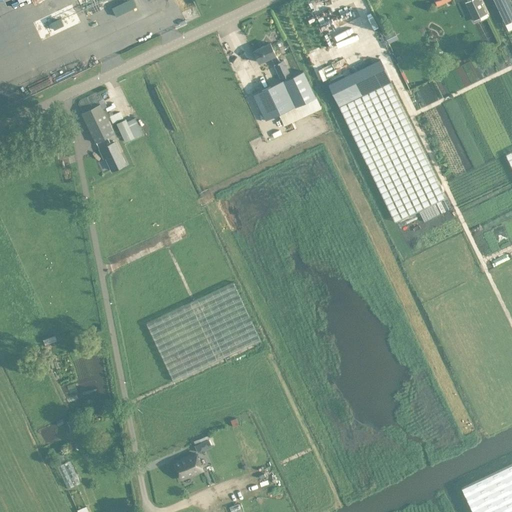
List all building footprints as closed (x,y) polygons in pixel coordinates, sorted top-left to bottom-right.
[(117,13),(136,3),(134,0),(122,0),(113,5),(117,13)] [(487,10),(482,0),(466,0),(474,16),(487,10)] [(511,2),(511,0),(496,0),(509,27),(511,25),(511,2)] [(395,36),(392,29),(385,32),(389,40),(395,36)] [(271,54),(282,77),(254,90),(248,94),(253,104),(259,101),(266,116),(296,102),(296,103),(317,93),(304,67),(291,73),(284,56),(280,58),(276,51),(270,39),(254,47),(260,59),(271,54)] [(351,70),(358,84),(333,96),(370,172),(427,289),(511,247),(511,165),(505,150),(441,183),(423,146),(387,70),(380,56),(351,70)] [(106,86),(100,89),(106,98),(112,94),(106,86)] [(100,100),(82,109),(96,139),(115,130),(100,100)] [(135,114),(127,118),(135,134),(143,130),(135,114)] [(125,139),(135,134),(127,118),(126,116),(117,120),(125,139)] [(126,160),(115,138),(100,146),(103,152),(104,151),(112,167),(126,160)] [(234,278),(147,319),(175,378),(262,337),(234,278)] [(233,369),(242,366),(240,361),(231,364),(233,369)] [(80,421),(76,414),(68,418),(71,425),(80,421)] [(203,466),(196,449),(174,458),(181,475),(203,466)] [(68,453),(57,458),(69,484),(80,479),(68,453)] [(511,511),(511,460),(462,484),(475,511),(511,511)]
